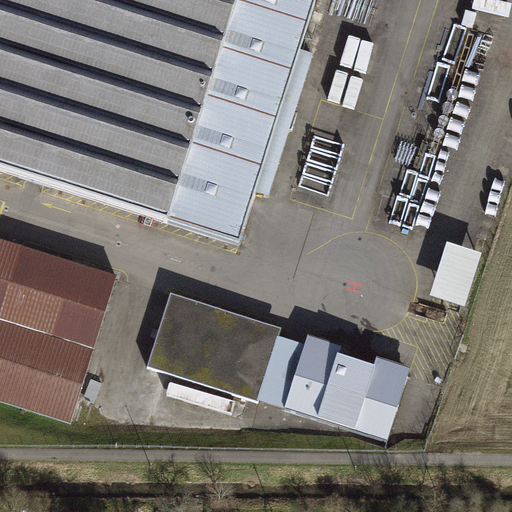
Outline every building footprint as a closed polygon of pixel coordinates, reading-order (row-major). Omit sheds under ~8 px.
[(0,0),(0,171),(234,245),(310,0),(0,0)] [(451,246),(436,302),(472,312),(488,257),(451,246)] [(0,398),(75,422),(118,286),(0,248),(0,398)] [(261,393),(280,329),(282,322),(173,286),(148,361),(260,397),(261,393)] [(308,338),(287,401),(390,435),(415,360),(312,326),(308,338)] [(287,401),(308,338),(280,329),(261,393),(287,401)]
